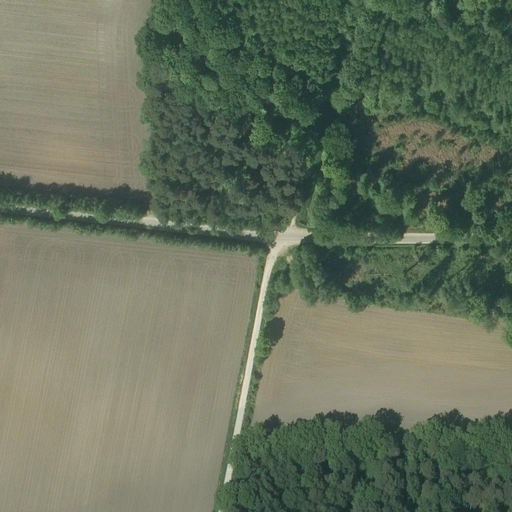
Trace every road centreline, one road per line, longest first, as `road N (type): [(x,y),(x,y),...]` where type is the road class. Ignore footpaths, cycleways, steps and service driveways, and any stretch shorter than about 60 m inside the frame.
road 1 (unclassified): [(511,239),(274,238),(0,207)]
road 2 (track): [(274,238),(221,511)]
road 3 (track): [(287,238),(347,0)]
